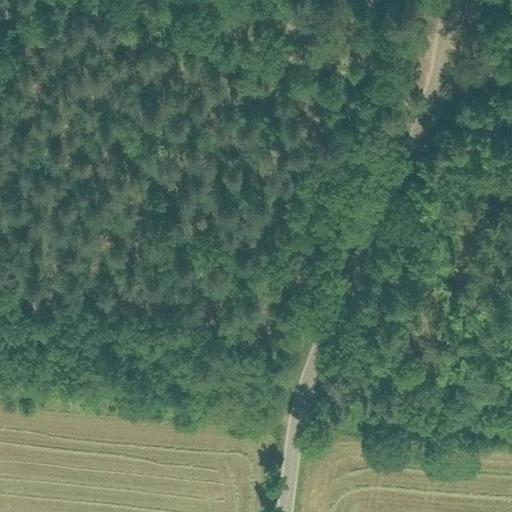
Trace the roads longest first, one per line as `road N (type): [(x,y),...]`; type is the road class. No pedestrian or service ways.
road 1 (unclassified): [(282,511),(307,370),(428,111),(448,0)]
road 2 (track): [(0,388),(511,431)]
road 3 (track): [(223,0),(511,82)]
